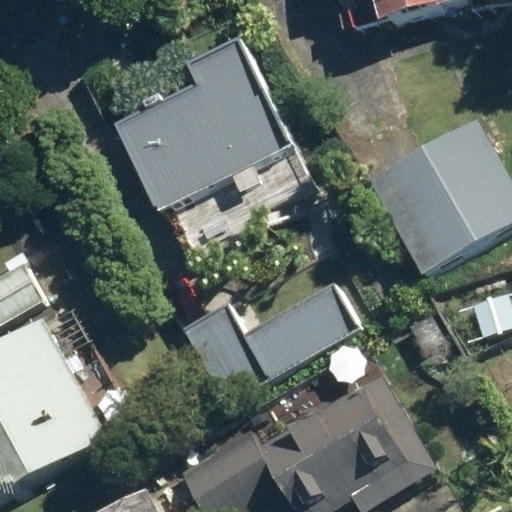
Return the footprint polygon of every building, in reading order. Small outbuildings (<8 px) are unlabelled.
[(511,0),(348,0),(364,53),(511,9),(511,0)] [(105,150),(149,238),(292,167),(235,53),(172,84),(185,111),(105,150)] [(511,195),(481,134),(367,192),(416,291),(511,242),(511,195)] [(31,267),(0,284),(0,340),(55,309),(31,267)] [(511,285),(463,305),(478,343),(511,328),(511,285)] [(251,350),(233,319),(191,343),(233,416),(363,341),(339,299),(251,350)] [(0,511),(7,511),(105,458),(42,335),(0,357),(0,511)] [(191,511),(342,511),(351,507),(353,511),(399,511),(440,487),(390,405),(373,415),(363,399),(263,460),(258,452),(181,494),(191,511)]
